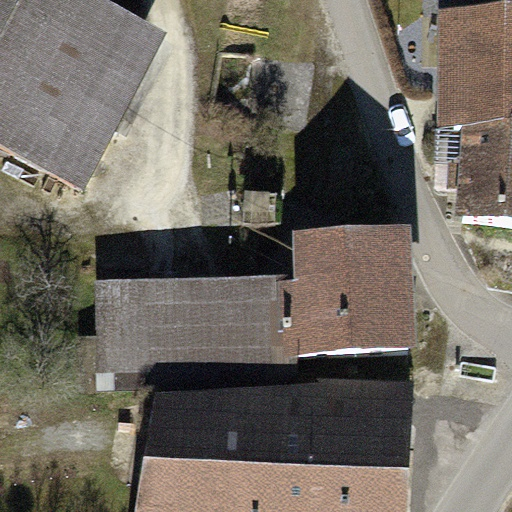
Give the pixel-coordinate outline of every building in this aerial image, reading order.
[(0,0),(0,147),(82,191),(116,127),(87,111),(134,23),(91,0),(0,0)] [(511,16),(461,18),(456,143),(471,144),(467,224),(511,228),(511,16)] [(284,198),(248,194),(245,225),(281,229),(284,198)] [(296,288),(105,290),(108,388),(298,384),(298,361),(411,356),(405,236),(306,242),(309,291),(297,291),(296,288)] [(321,394),(322,398),(316,511),(404,511),(411,398),(321,394)] [(316,511),(322,398),(164,407),(145,511),(316,511)]
